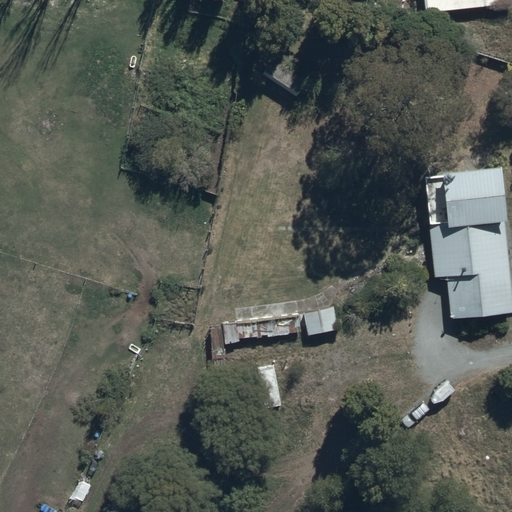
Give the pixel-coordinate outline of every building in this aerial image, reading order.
[(425,0),(426,12),(510,6),(509,0),(425,0)] [(508,62),(475,59),(472,95),(488,96),(487,105),(504,106),(508,62)] [(443,175),(426,176),(433,277),(448,276),(451,318),(511,313),(511,296),(503,167),(443,171),(443,175)] [(336,309),(306,313),(309,335),(338,330),(336,309)] [(298,313),(222,322),(224,344),(239,342),(239,339),(300,332),(298,313)] [(342,424),(328,347),(314,349),(327,427),(342,424)]
